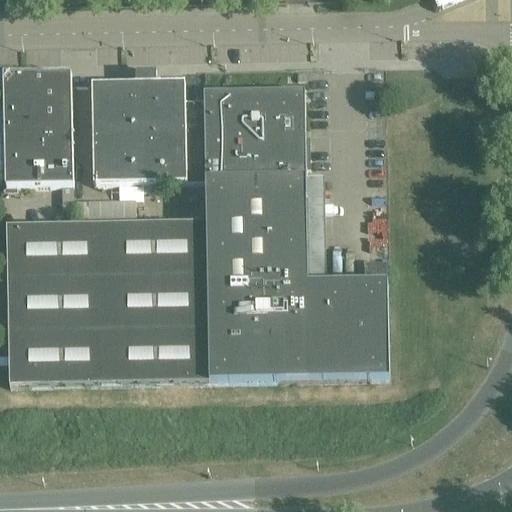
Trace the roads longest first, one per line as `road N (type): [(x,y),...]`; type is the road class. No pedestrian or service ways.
road 1 (tertiary): [(511,350),(494,389),(459,430),(381,476),(0,509)]
road 2 (unclassified): [(0,34),(403,27)]
